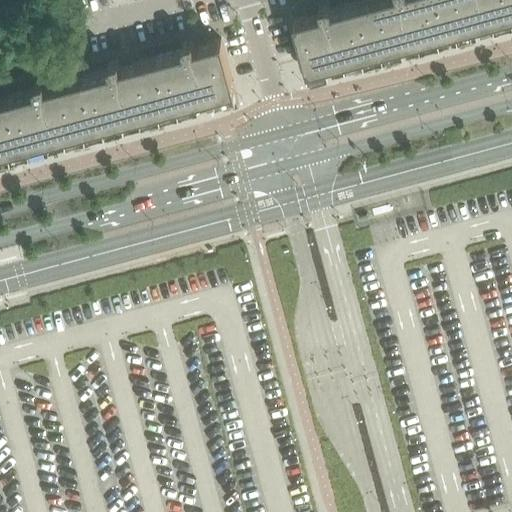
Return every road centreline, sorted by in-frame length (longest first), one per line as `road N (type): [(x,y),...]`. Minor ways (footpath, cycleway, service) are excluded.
road 1 (secondary): [(511,71),(0,208)]
road 2 (secondary): [(0,240),(511,105)]
